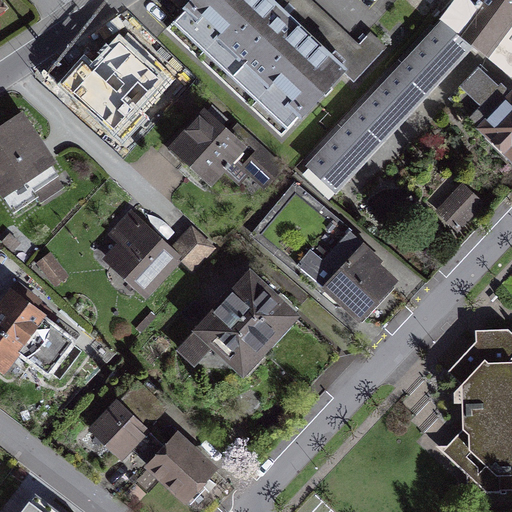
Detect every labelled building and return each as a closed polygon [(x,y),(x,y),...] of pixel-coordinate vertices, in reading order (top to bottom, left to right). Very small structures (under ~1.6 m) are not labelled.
[(0,0),(0,16),(9,10),(0,0)] [(196,0),(168,30),(282,139),(346,75),(354,83),(387,48),(370,32),(360,45),(311,0),(196,0)] [(511,0),(455,0),(439,22),(441,23),(473,49),(511,79),(511,77),(511,0)] [(441,23),(306,167),(338,196),(473,49),(441,23)] [(178,83),(180,81),(133,36),(91,80),(109,97),(106,100),(136,127),(168,94),(178,83)] [(511,93),(511,94),(481,66),(459,88),(480,108),(469,120),(477,129),(475,130),(511,165),(511,93)] [(178,83),(168,94),(187,111),(196,101),(178,83)] [(204,112),(170,150),(211,189),(225,173),(240,187),(249,177),(265,192),(288,168),(238,124),(230,134),(204,112)] [(23,113),(0,127),(0,195),(10,211),(42,190),(41,189),(59,178),(53,167),(57,164),(23,113)] [(325,293),(359,324),(399,282),(382,266),(384,262),(352,234),(354,232),(295,183),(251,236),(322,296),(325,293)] [(436,214),(458,234),(485,204),(462,185),(436,214)] [(102,260),(147,301),(182,263),(179,261),(183,258),(172,248),(132,211),(108,236),(117,244),(102,260)] [(193,226),(172,248),(183,258),(179,261),(182,263),(193,274),(217,249),(193,226)] [(21,244),(10,233),(2,243),(13,253),(21,244)] [(69,277),(50,252),(37,264),(55,288),(69,277)] [(211,351),(243,380),(266,355),(307,391),(339,355),(298,321),(302,317),(250,269),(175,350),(195,369),(211,351)] [(18,282),(0,304),(0,374),(5,378),(19,358),(50,381),(78,343),(37,309),(43,302),(18,282)] [(511,332),(509,330),(475,331),(476,342),(446,373),(461,386),(454,394),(454,405),(462,405),(463,431),(447,447),(435,447),(467,477),(467,495),(502,494),(502,493),(511,492),(511,332)] [(138,380),(88,431),(122,463),(129,455),(144,469),(165,446),(149,431),(170,409),(138,380)] [(165,446),(144,469),(186,507),(220,471),(178,432),(165,446)] [(63,511),(35,491),(18,511),(63,511)]
